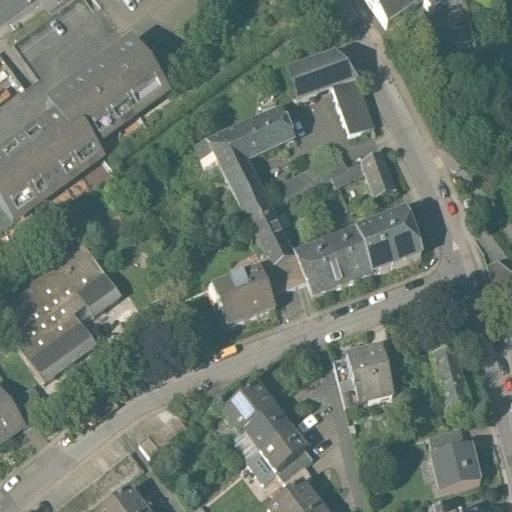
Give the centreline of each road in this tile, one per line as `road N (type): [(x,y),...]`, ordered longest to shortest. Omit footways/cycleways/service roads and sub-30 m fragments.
road 1 (residential): [(465,276),(138,400),(0,508)]
road 2 (residential): [(465,276),(423,171),(336,0)]
road 3 (unknown): [(369,501),(324,329)]
road 4 (residential): [(511,443),(465,276)]
road 5 (unknown): [(117,416),(192,511)]
